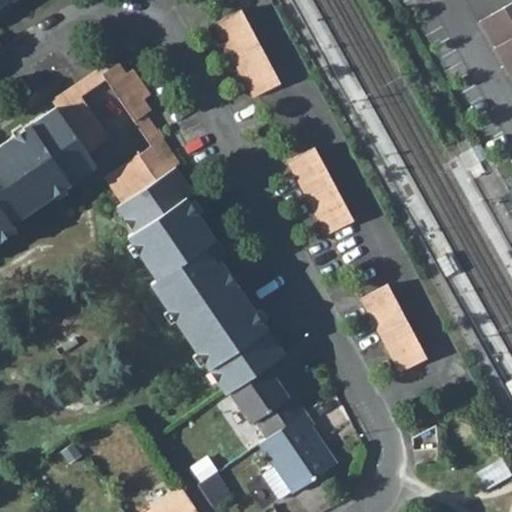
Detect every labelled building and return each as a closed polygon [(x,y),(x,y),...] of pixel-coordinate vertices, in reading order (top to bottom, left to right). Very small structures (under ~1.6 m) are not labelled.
[(511,1),(478,21),(509,75),(511,73),(511,1)] [(214,23),(254,97),(281,82),(241,8),(214,23)] [(73,83),(82,96),(106,79),(102,73),(110,68),(105,61),(73,83)] [(106,79),(134,121),(147,113),(152,109),(144,98),(151,94),(133,68),(127,73),(119,62),(110,68),(102,73),(106,79)] [(0,241),(17,230),(13,223),(97,166),(87,151),(110,136),(82,96),(73,83),(51,99),(56,105),(0,143),(0,241)] [(142,133),(151,146),(164,137),(154,124),(147,113),(134,121),(142,133)] [(150,283),(225,393),(229,390),(273,361),(286,353),(221,258),(217,260),(206,245),(216,238),(188,195),(194,191),(176,165),(181,162),(164,137),(151,146),(103,176),(122,202),(116,207),(133,231),(127,236),(156,279),(150,283)] [(471,148),(479,161),(487,156),(479,143),(471,148)] [(287,161),(328,234),(355,219),(314,146),(287,161)] [(206,245),(217,260),(221,258),(227,253),(216,238),(206,245)] [(360,298),(401,371),(428,356),(387,284),(360,298)] [(255,420),(267,437),(306,412),(293,394),(289,397),(281,384),(285,382),(287,380),(273,361),(229,390),(251,422),(255,420)] [(281,384),(289,397),(293,394),(285,382),(281,384)] [(291,490),(293,492),(332,466),(318,444),(322,442),(310,425),(314,423),(306,412),(267,437),(259,443),(274,466),(291,490)] [(318,444),(332,466),(337,463),(323,441),(322,442),(318,444)] [(511,473),(505,458),(479,469),(486,485),(511,474),(511,473)] [(262,474),(278,499),(291,490),(274,466),(262,474)] [(209,482),(217,495),(230,487),(222,474),(209,482)] [(198,511),(181,488),(145,511),(198,511)]
